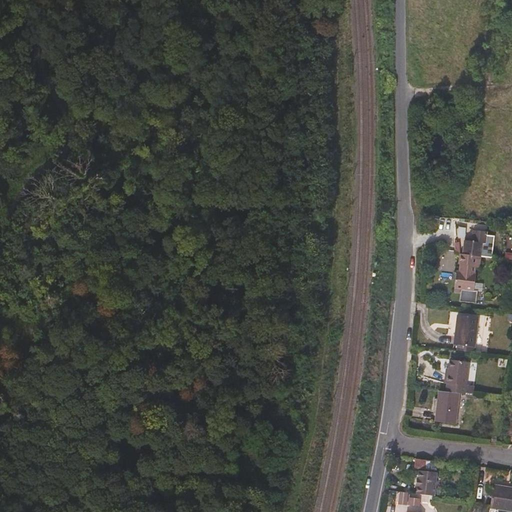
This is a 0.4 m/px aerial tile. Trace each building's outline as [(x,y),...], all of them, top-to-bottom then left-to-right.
[(455,295),(461,295),(460,303),(477,305),(478,293),(475,292),(477,275),(476,275),(476,270),(480,271),(484,245),(466,242),(464,256),(461,255),(460,266),(461,266),(461,273),(458,273),(455,295)] [(475,354),(480,320),(458,317),(455,347),(459,347),(458,352),(475,354)] [(446,370),(446,377),(445,385),(448,385),(447,394),(460,396),(465,396),(466,387),(474,388),(477,364),(451,362),(450,371),(446,370)] [(456,426),(460,396),(447,394),(440,393),(439,402),(435,401),(433,413),(437,414),(436,424),(456,426)] [(416,458),(415,467),(424,467),(424,458),(416,458)] [(438,499),(440,475),(423,474),(422,482),(421,482),(419,489),(421,489),(420,496),(438,499)] [(511,511),(511,490),(509,490),(509,492),(495,490),(492,511),(493,511),(511,511)] [(407,508),(409,495),(401,494),(399,507),(407,508)]
